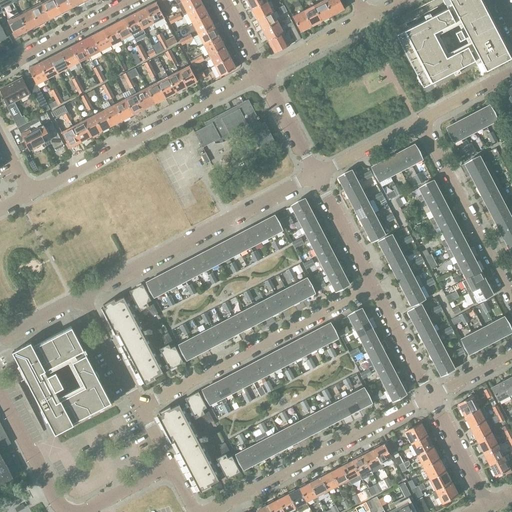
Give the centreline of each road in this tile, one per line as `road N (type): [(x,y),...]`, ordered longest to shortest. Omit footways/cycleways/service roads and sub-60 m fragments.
road 1 (residential): [(29,194),(263,72)]
road 2 (residential): [(140,407),(372,286)]
road 3 (residential): [(82,295),(314,174)]
road 4 (residential): [(209,511),(429,396)]
road 5 (residential): [(511,297),(422,119)]
road 6 (residential): [(0,70),(135,0)]
road 7 (residential): [(71,511),(57,502),(0,393)]
road 8 (residential): [(372,286),(314,174)]
road 9 (residential): [(140,407),(82,295)]
road 10 (residential): [(487,507),(429,396)]
road 11 (residential): [(429,396),(372,286)]
road 12 (residential): [(314,174),(422,119)]
